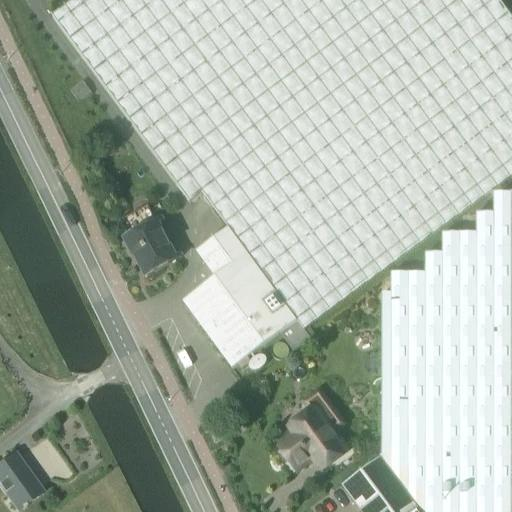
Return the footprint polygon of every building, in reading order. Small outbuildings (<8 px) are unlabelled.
[(227,228),(305,329),(511,176),(511,18),(498,0),(75,0),(52,18),(188,202),(201,193),(227,228)] [(71,90),(71,91),(71,92),(73,94),(74,95),(75,96),(76,97),(77,98),(77,99),(78,100),(78,99),(79,100),(79,99),(80,100),(81,99),(82,98),(84,97),(85,96),(86,96),(86,95),(87,95),(87,94),(88,94),(88,92),(87,91),(87,90),(87,89),(86,89),(73,89),(71,90)] [(382,457),(380,458),(420,511),(511,511),(511,194),(493,195),(493,215),(476,215),(476,235),(442,235),(442,255),(425,255),(425,275),(391,275),(391,295),(382,295),(382,457)] [(174,257),(156,221),(155,221),(124,237),(132,254),(139,251),(148,269),(174,257)] [(227,228),(198,250),(207,261),(204,264),(205,265),(207,263),(217,276),(182,302),(232,368),(279,334),(294,354),(313,340),(309,335),(305,329),(227,228)] [(291,432),(275,444),(293,467),(309,455),(321,472),(347,453),(331,432),(341,425),(318,394),(306,404),(311,410),(288,427),(291,432)] [(0,489),(16,511),(17,511),(43,494),(15,455),(0,465),(0,489)] [(420,511),(380,458),(342,486),(360,511),(420,511)]
